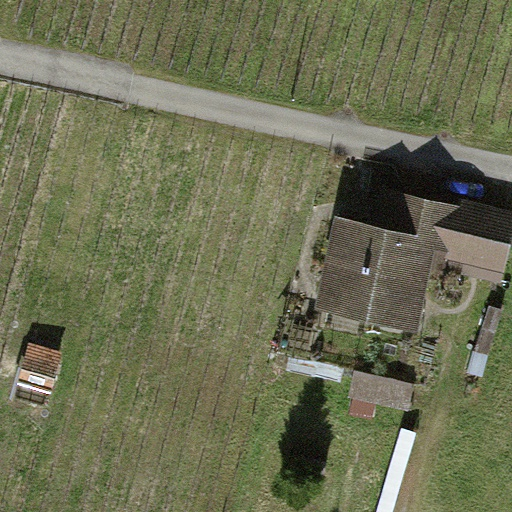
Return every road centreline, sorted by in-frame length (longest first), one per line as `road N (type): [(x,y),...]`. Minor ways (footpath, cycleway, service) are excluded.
road 1 (track): [(0,58),(511,169)]
road 2 (residential): [(411,511),(481,282)]
